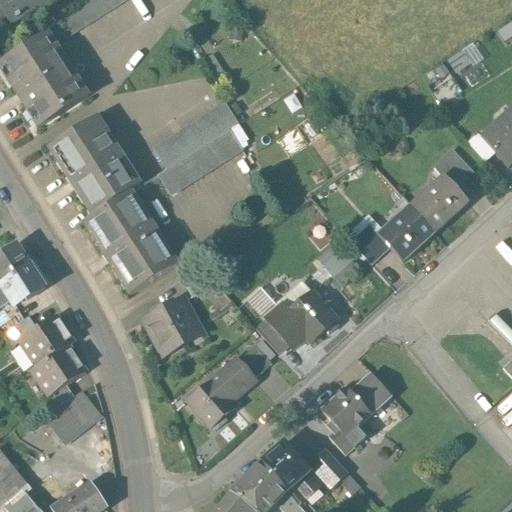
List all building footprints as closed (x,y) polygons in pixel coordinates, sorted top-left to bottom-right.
[(62,2),(60,0),(0,0),(0,22),(3,21),(6,25),(35,7),(40,15),(62,2)] [(0,76),(38,136),(87,104),(46,40),(0,68),(0,76)] [(249,140),(223,103),(149,155),(175,192),(249,140)] [(511,109),(479,139),(497,159),(510,175),(511,172),(511,109)] [(129,201),(137,195),(91,124),(46,153),(91,225),(129,201)] [(487,168),(497,159),(479,139),(469,148),(487,168)] [(457,196),(475,179),(455,156),(436,173),(442,179),(457,196)] [(442,179),(409,208),(435,238),(468,208),(457,196),(442,179)] [(129,301),(175,272),(129,201),(91,225),(84,230),(129,301)] [(435,238),(409,208),(372,241),(399,270),(435,238)] [(0,297),(35,275),(20,251),(0,263),(0,297)] [(48,295),(35,275),(0,297),(0,317),(9,311),(13,318),(48,295)] [(308,354),(337,329),(301,289),(260,326),(292,362),(305,351),(308,354)] [(206,337),(186,304),(147,327),(167,360),(206,337)] [(40,336),(31,323),(8,338),(17,351),(26,345),(40,336)] [(74,350),(57,324),(40,336),(26,345),(42,371),(65,356),(74,350)] [(258,350),(238,367),(254,386),(275,369),(258,350)] [(82,382),(65,356),(42,371),(33,377),(50,403),(69,390),(82,382)] [(238,367),(234,363),(188,404),(216,435),(262,394),(254,386),(238,367)] [(371,378),(351,398),(374,421),(394,402),(371,378)] [(78,403),(69,390),(50,403),(45,406),(55,420),(78,403)] [(351,398),(347,394),(320,420),(329,430),(326,432),(343,450),(374,421),(351,398)] [(102,425),(84,399),(78,403),(55,420),(49,424),(68,450),(102,425)] [(284,449),(256,475),(284,503),(312,478),(307,472),(284,449)] [(0,457),(0,511),(34,511),(27,502),(34,496),(2,456),(0,457)] [(345,478),(325,456),(307,472),(312,478),(327,495),(345,478)] [(256,475),(231,501),(243,511),(275,511),(284,503),(256,475)] [(99,511),(84,492),(56,511),(99,511)] [(243,511),(231,501),(221,511),(243,511)]
